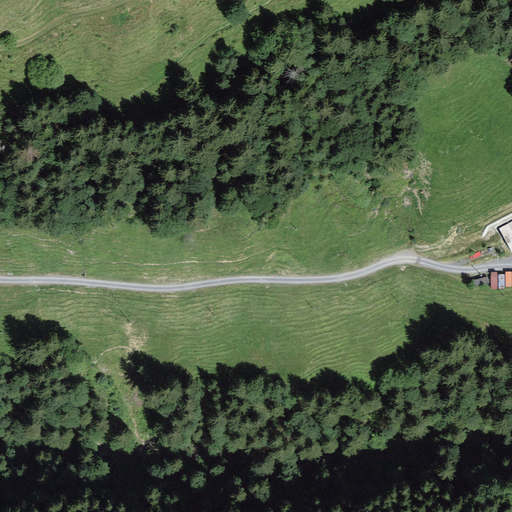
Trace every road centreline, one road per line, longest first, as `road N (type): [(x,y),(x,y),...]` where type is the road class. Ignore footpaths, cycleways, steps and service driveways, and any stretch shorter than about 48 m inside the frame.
road 1 (track): [(511,268),(405,259),(340,278),(173,288),(0,279)]
road 2 (track): [(133,0),(0,50)]
